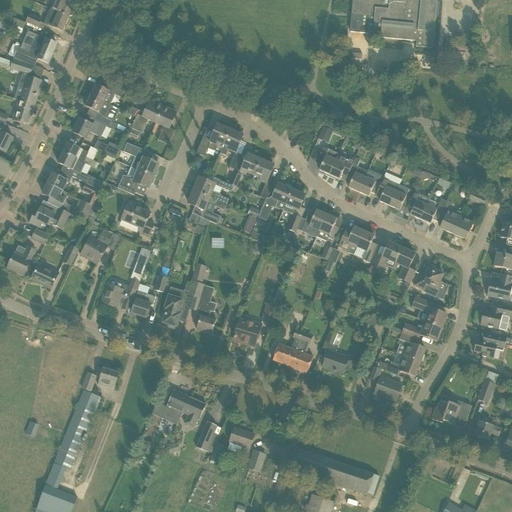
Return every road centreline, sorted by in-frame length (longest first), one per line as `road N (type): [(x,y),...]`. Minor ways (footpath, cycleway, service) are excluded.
road 1 (residential): [(409,438),(0,298)]
road 2 (residential): [(205,104),(254,123),(329,198),(467,261)]
road 3 (residential): [(409,438),(457,339),(467,261)]
road 4 (residential): [(0,207),(75,52)]
road 5 (residential): [(75,52),(205,104)]
